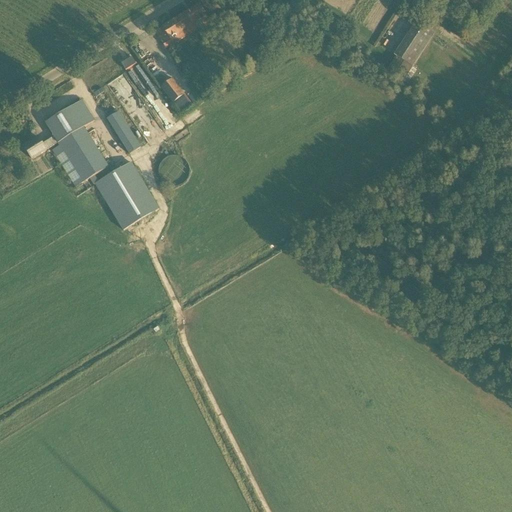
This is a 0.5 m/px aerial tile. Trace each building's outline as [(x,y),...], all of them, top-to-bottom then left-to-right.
[(462,0),(463,0),(479,11),(484,2),(480,0),(462,0)] [(200,4),(164,26),(174,44),(197,30),(194,25),(208,17),(200,4)] [(416,71),(412,68),(435,34),(417,22),(394,56),(396,57),(388,70),(408,83),(410,81),(411,82),(417,74),(415,73),(416,71)] [(251,47),(250,63),(261,64),(262,59),(262,53),(263,48),(251,47)] [(132,58),(121,65),(126,72),(136,65),(132,58)] [(171,78),(160,86),(172,102),(183,94),(171,78)] [(110,167),(85,128),(95,122),(82,102),(82,101),(46,124),(54,137),(42,144),(38,138),(24,147),(33,160),(59,144),(61,147),(54,152),(76,188),(90,180),(95,176),(110,167)] [(140,148),(124,121),(118,113),(107,120),(129,155),(140,148)] [(99,184),(95,176),(90,180),(94,187),(96,186),(123,232),(160,209),(132,164),(99,184)]
